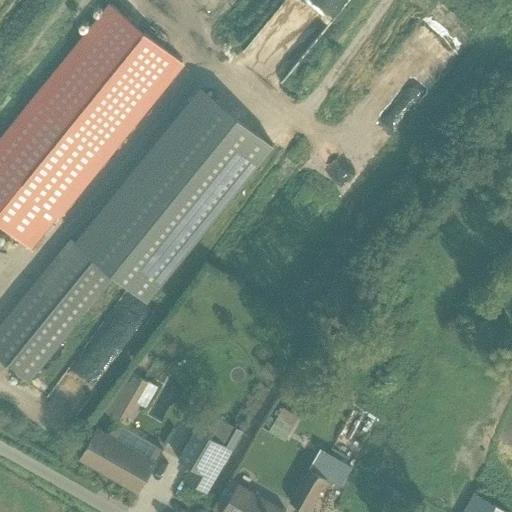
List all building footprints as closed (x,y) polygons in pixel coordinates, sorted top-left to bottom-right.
[(324,0),(319,7),(346,30),(371,0),(324,0)] [(110,2),(0,134),(0,222),(32,248),(184,64),(110,2)] [(30,44),(13,68),(29,79),(46,55),(30,44)] [(276,147),(202,86),(75,241),(71,237),(0,322),(0,359),(28,382),(115,276),(148,303),(276,147)] [(159,409),(166,414),(184,386),(165,374),(158,385),(143,375),(121,408),(148,426),(159,409)] [(303,406),(289,430),(305,438),(318,414),(303,406)] [(79,460),(142,494),(163,455),(101,421),(79,460)] [(342,446),(311,498),(334,511),(341,511),(370,463),(342,446)] [(322,477),(302,464),(287,488),(306,500),(322,477)] [(216,511),(285,511),(286,511),(234,481),(216,511)] [(511,511),(511,498),(494,489),(482,511),(511,511)]
